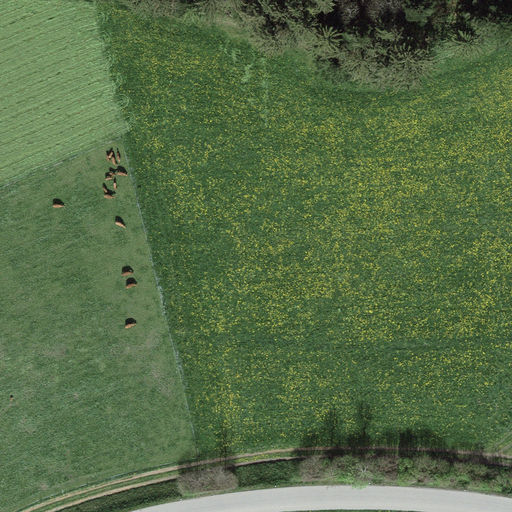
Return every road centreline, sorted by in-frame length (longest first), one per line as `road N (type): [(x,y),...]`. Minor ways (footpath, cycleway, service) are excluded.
road 1 (track): [(35,511),(135,481),(279,453),(511,460)]
road 2 (tertiary): [(216,511),(385,498),(511,510)]
